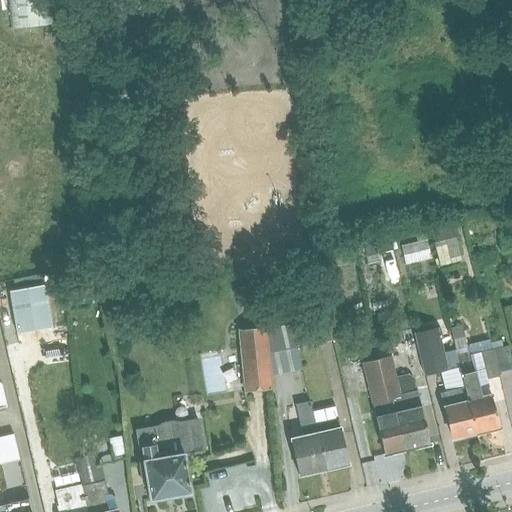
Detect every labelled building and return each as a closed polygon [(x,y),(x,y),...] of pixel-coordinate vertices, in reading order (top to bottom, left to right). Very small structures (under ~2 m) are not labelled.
[(15,0),(20,37),(59,32),(54,0),(15,0)] [(186,72),(148,75),(151,99),(188,96),(186,72)] [(448,242),(454,266),(472,262),(466,238),(448,242)] [(444,240),(416,244),(418,263),(446,260),(444,240)] [(46,284),(66,283),(66,275),(46,276),(46,284)] [(410,278),(400,281),(406,302),(416,300),(410,278)] [(0,410),(20,410),(20,385),(8,385),(8,353),(27,353),(27,374),(37,374),(37,337),(70,337),(70,289),(26,289),(26,287),(0,287),(0,410)] [(247,392),(275,389),(269,326),(240,328),(247,392)] [(313,349),(289,353),(293,375),(316,371),(313,349)] [(384,452),(434,442),(426,401),(403,405),(392,353),(365,359),(384,452)] [(217,355),(217,389),(237,389),(237,355),(217,355)] [(481,429),(507,423),(499,390),(473,396),(481,429)] [(481,429),(473,396),(445,403),(453,436),(481,429)] [(315,427),(353,418),(349,401),(311,410),(315,427)] [(141,504),(185,498),(179,457),(201,453),(197,421),(130,431),(141,504)] [(329,467),(352,461),(342,423),(319,429),(329,467)] [(329,467),(319,429),(293,435),(302,474),(329,467)] [(31,437),(0,439),(0,467),(34,465),(31,437)] [(256,452),(232,456),(234,468),(259,464),(256,452)] [(92,511),(122,511),(115,478),(86,484),(92,511)] [(36,511),(29,481),(0,487),(0,511),(36,511)] [(92,511),(86,484),(57,490),(61,511),(92,511)]
